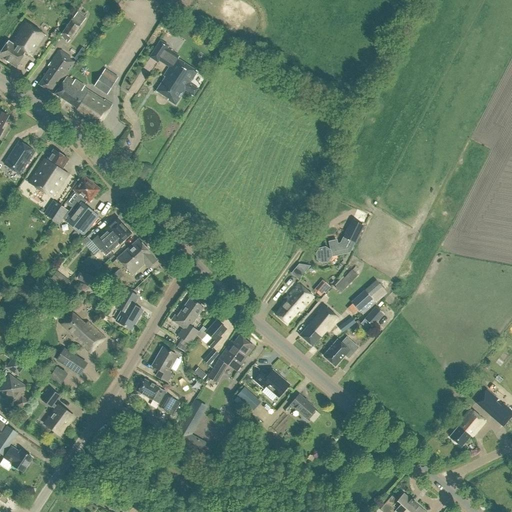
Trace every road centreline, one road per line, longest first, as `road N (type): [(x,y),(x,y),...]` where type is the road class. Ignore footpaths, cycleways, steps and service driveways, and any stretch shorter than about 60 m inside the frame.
road 1 (secondary): [(439,486),(192,266)]
road 2 (unclassified): [(34,511),(192,266)]
road 3 (secondary): [(192,266),(95,154),(0,80)]
